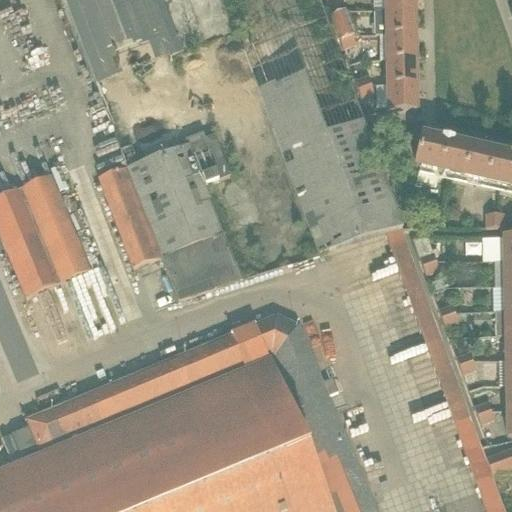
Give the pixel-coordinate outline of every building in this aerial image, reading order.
[(61,0),(93,90),(181,60),(160,0),(61,0)] [(414,0),(385,0),(386,14),(414,13),(414,0)] [(414,13),(386,14),(375,14),(375,39),(379,39),(386,38),(415,38),(414,13)] [(339,44),(353,39),(345,16),(331,20),(339,44)] [(386,38),(386,63),(415,63),(415,38),(386,38)] [(339,44),(342,53),(356,48),(353,39),(339,44)] [(415,63),(386,63),(387,88),(416,88),(415,63)] [(358,93),(371,88),(368,79),(354,84),(358,93)] [(371,88),(358,93),(361,102),(374,97),(371,88)] [(388,113),(416,113),(416,88),(387,88),(388,113)] [(393,125),(366,135),(373,152),(399,143),(393,125)] [(126,171),(161,261),(178,304),(242,284),(204,188),(229,179),(214,137),(205,141),(203,135),(185,142),(187,147),(126,171)] [(511,191),(511,157),(510,160),(453,147),(454,144),(442,141),(441,144),(423,140),(421,147),(415,145),(410,169),(511,191)] [(133,272),(161,261),(126,171),(98,182),(133,272)] [(91,274),(50,179),(0,200),(0,241),(26,302),(91,274)] [(495,231),(495,217),(485,217),(485,231),(495,231)] [(504,231),(504,217),(495,217),(495,231),(504,231)] [(511,239),(503,240),(503,241),(503,265),(511,264),(511,239)] [(463,257),(481,257),(481,244),(463,245),(463,257)] [(419,261),(423,270),(436,265),(433,256),(419,261)] [(511,264),(503,265),(504,290),(511,289),(511,264)] [(436,265),(423,270),(426,279),(439,274),(436,265)] [(442,322),(455,317),(452,308),(438,313),(442,322)] [(511,314),(504,315),(495,316),(496,340),(498,340),(511,339),(511,314)] [(458,326),(455,317),(442,322),(445,331),(458,326)] [(374,511),(343,436),(341,437),(297,330),(276,321),(255,327),(254,327),(24,422),(28,431),(2,442),(13,470),(0,474),(0,511),(374,511)] [(58,345),(93,342),(91,322),(76,324),(76,327),(57,329),(58,345)] [(511,339),(498,340),(505,340),(505,365),(511,364),(511,339)] [(459,370),(473,365),(469,356),(456,361),(459,370)] [(473,365),(459,370),(462,379),(476,374),(473,365)] [(474,410),(477,419),(491,414),(487,405),(474,410)] [(491,414),(477,419),(480,428),(494,423),(491,414)] [(492,477),(511,470),(511,454),(511,453),(486,461),(492,477)]
